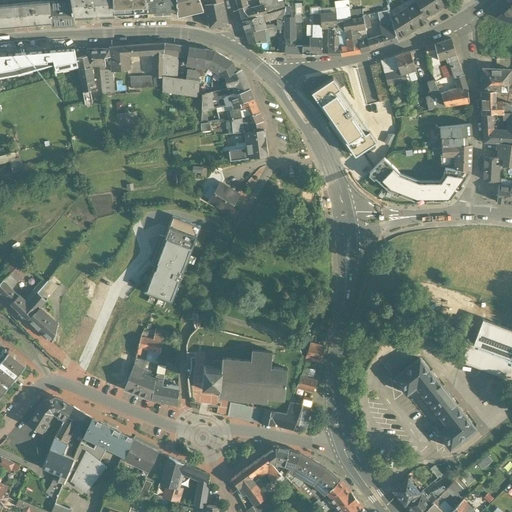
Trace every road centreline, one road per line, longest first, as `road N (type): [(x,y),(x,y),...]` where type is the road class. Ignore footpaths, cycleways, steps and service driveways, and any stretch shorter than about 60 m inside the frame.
road 1 (tertiary): [(0,44),(206,37),(274,82)]
road 2 (tertiary): [(341,446),(332,377),(346,224)]
road 3 (residential): [(459,23),(383,54),(274,82)]
road 4 (residential): [(459,23),(476,120),(469,215)]
road 5 (residential): [(47,382),(202,439)]
road 6 (tertiary): [(346,224),(318,142),(274,82)]
road 7 (residential): [(202,439),(230,429),(341,446)]
road 8 (residential): [(346,224),(469,215)]
